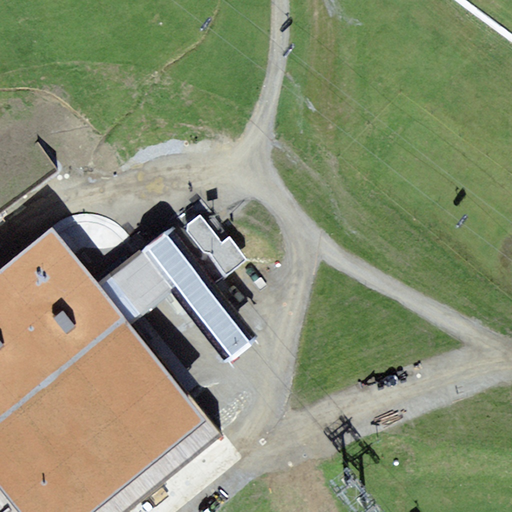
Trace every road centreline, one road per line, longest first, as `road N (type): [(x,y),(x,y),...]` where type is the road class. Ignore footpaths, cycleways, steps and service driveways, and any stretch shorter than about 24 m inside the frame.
road 1 (track): [(250,168),(289,262),(298,308),(287,349),(202,484),(164,511)]
road 2 (track): [(0,244),(54,201),(149,240)]
road 3 (track): [(250,168),(273,62),(273,0)]
road 4 (track): [(149,240),(250,168)]
